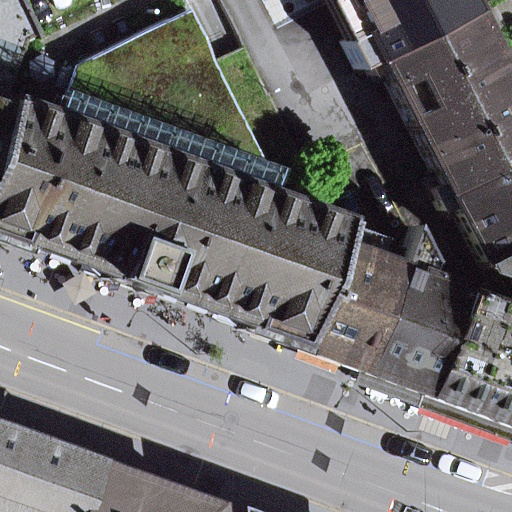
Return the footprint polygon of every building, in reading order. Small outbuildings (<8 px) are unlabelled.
[(0,0),(0,100),(3,102),(26,41),(35,36),(16,0),(0,0)] [(362,67),(373,61),(467,13),(459,0),(341,0),(358,33),(339,43),(354,71),(362,67)] [(52,120),(251,192),(261,165),(184,10),(72,66),(52,120)] [(362,67),(367,78),(377,73),(406,129),(502,81),(467,13),(373,61),(362,67)] [(431,202),(511,159),(511,101),(502,81),(406,129),(436,186),(425,191),(431,202)] [(251,192),(52,120),(3,102),(0,109),(0,244),(10,248),(12,243),(31,250),(102,275),(100,279),(148,297),(150,293),(220,319),(239,325),(237,330),(291,350),(333,228),(336,229),(338,224),(251,192)] [(436,212),(447,207),(476,264),(511,245),(511,159),(431,202),(436,212)] [(333,228),(291,350),(353,373),(396,255),(395,254),(385,250),(379,265),(370,262),(376,244),(336,229),(333,228)] [(396,255),(353,373),(417,397),(456,294),(419,279),(424,262),(406,228),(395,254),(396,255)] [(511,245),(476,264),(479,269),(511,281),(511,245)] [(511,315),(456,294),(417,397),(510,430),(511,424),(511,315)] [(66,511),(84,464),(0,433),(0,511),(66,511)] [(206,511),(206,508),(84,464),(66,511),(206,511)]
